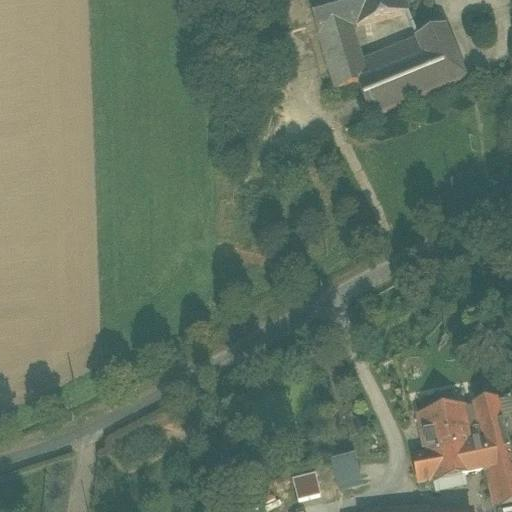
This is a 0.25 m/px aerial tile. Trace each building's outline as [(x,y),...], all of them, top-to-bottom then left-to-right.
[(319,39),(352,30),(409,14),(405,0),(313,0),(307,2),(319,39)] [(352,30),(319,39),(334,95),(358,88),(358,86),(368,82),(362,65),(352,30)] [(358,88),(369,124),(467,83),(445,30),(417,42),(417,43),(423,60),(368,82),(358,86),(358,88)] [(362,65),(368,82),(423,60),(417,43),(362,65)] [(511,398),(496,403),(500,421),(511,417),(511,398)] [(490,471),(500,508),(511,505),(511,463),(507,444),(500,421),(496,403),(466,408),(471,445),(459,448),(465,475),(490,471)] [(413,456),(418,484),(432,481),(465,475),(459,448),(471,445),(466,408),(419,417),(425,454),(413,456)] [(333,470),(339,493),(363,486),(355,453),(330,460),(333,470)] [(315,475),(320,497),(339,493),(333,470),(315,475)] [(320,497),(315,475),(292,480),(298,502),(320,497)] [(467,487),(465,475),(432,481),(434,492),(467,487)]
